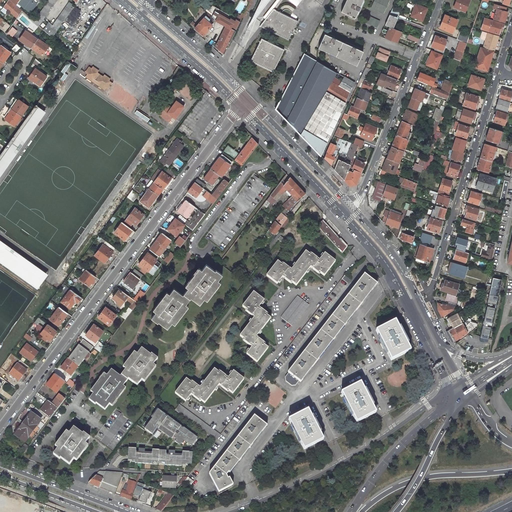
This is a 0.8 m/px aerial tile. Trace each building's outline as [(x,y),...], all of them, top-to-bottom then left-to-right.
[(9,0),(8,0),(4,6),(17,18),(22,11),(20,9),(16,5),(9,0)] [(39,0),(19,0),(17,3),(22,6),(20,9),(22,11),(34,21),(39,14),(32,9),(39,0)] [(48,0),(44,7),(40,12),(39,14),(34,21),(39,26),(57,0),(48,0)] [(261,0),(257,9),(250,22),(259,10),(267,0),(266,0),(261,0)] [(347,0),(342,12),(355,18),(363,1),(363,0),(347,0)] [(388,0),(374,0),(371,7),(383,13),(389,0),(388,0)] [(469,0),(455,0),(454,6),(461,8),(460,9),(465,12),(469,0)] [(75,6),(69,2),(52,25),(48,22),(43,30),(44,30),(52,38),(64,20),(75,6)] [(416,4),(411,16),(422,20),(427,8),(416,4)] [(497,8),(494,19),(504,22),(507,11),(505,10),(506,7),(494,4),(493,7),(497,8)] [(73,22),(81,10),(79,9),(75,6),(64,20),(70,24),(72,22),(73,22)] [(217,8),(212,17),(215,19),(216,21),(220,15),(227,18),(229,15),(217,8)] [(399,10),(393,8),(390,14),(395,16),(396,17),(399,10)] [(276,10),(274,9),(265,19),(270,20),(276,10)] [(265,19),(260,26),(288,40),(298,21),(276,10),(270,20),(265,19)] [(208,13),(205,16),(212,23),(215,19),(212,17),(208,13)] [(390,14),(385,25),(390,27),(395,16),(390,14)] [(220,15),(216,21),(222,24),(226,26),(235,31),(240,22),(236,19),(235,21),(230,19),(230,20),(227,18),(220,15)] [(367,15),(364,22),(377,28),(380,21),(367,15)] [(458,20),(445,15),(440,28),(453,33),(458,20)] [(10,25),(0,17),(0,16),(0,28),(1,29),(4,32),(10,25)] [(212,23),(205,16),(203,18),(197,25),(197,26),(205,33),(213,24),(212,23)] [(504,24),(485,18),(482,28),(501,34),(504,24)] [(194,29),(203,36),(205,33),(197,26),(195,28),(194,29)] [(226,26),(216,47),(219,50),(224,54),(227,48),(235,31),(226,26)] [(390,27),(385,38),(396,43),(402,32),(390,27)] [(37,39),(25,31),(19,39),(31,48),(37,39)] [(469,39),(470,35),(460,31),(457,39),(461,41),(467,43),(469,39)] [(499,35),(488,32),(483,47),(494,50),(495,46),(498,47),(500,41),(497,40),(498,35),(499,35)] [(325,34),(319,46),(357,64),(363,51),(345,43),(334,38),(325,34)] [(447,40),(435,36),(431,46),(443,50),(447,40)] [(44,43),(45,41),(41,38),(40,40),(38,39),(37,39),(31,48),(42,55),(45,52),(47,54),(51,48),(44,43)] [(262,38),(251,61),(273,72),(284,49),(262,38)] [(11,52),(1,46),(0,47),(0,60),(3,63),(5,60),(11,52)] [(380,47),(376,57),(386,61),(390,51),(380,47)] [(493,51),(481,47),(475,67),(486,70),(493,51)] [(464,52),(456,49),(453,58),(461,61),(464,52)] [(442,55),(432,51),(426,65),(436,69),(442,55)] [(355,83),(337,73),(304,53),(276,109),(283,116),(299,133),(301,134),(321,156),(355,83)] [(60,79),(63,81),(68,75),(65,73),(70,65),(67,62),(60,72),(64,74),(60,79)] [(391,65),(387,75),(397,79),(401,70),(391,65)] [(97,72),(91,67),(89,66),(85,72),(87,74),(85,76),(91,80),(105,89),(106,87),(108,89),(108,88),(112,82),(102,75),(101,76),(99,74),(99,73),(97,72)] [(179,77),(183,70),(178,66),(173,75),(178,79),(179,78),(179,77)] [(366,67),(361,78),(367,81),(372,69),(369,68),(366,67)] [(46,76),(35,69),(29,78),(40,85),(46,76)] [(385,76),(386,75),(381,73),(377,84),(382,87),(383,85),(387,77),(385,76)] [(420,73),(417,80),(432,86),(435,79),(420,73)] [(387,75),(386,75),(385,76),(387,77),(383,85),(393,89),(397,79),(387,75)] [(484,78),(471,75),(468,86),(481,89),(484,78)] [(361,78),(357,86),(360,87),(362,83),(363,84),(362,87),(368,90),(371,82),(367,81),(361,78)] [(453,82),(446,78),(441,90),(445,92),(449,93),(452,86),(452,84),(453,82)] [(168,89),(172,91),(177,85),(173,82),(171,86),(168,84),(163,90),(166,92),(168,89)] [(441,90),(432,86),(431,91),(448,98),(449,93),(445,92),(441,90)] [(361,88),(358,97),(367,101),(369,98),(371,92),(361,88)] [(425,92),(415,88),(411,98),(420,101),(421,102),(423,98),(425,92)] [(511,93),(511,91),(502,88),(499,98),(511,102),(511,95),(511,93)] [(478,96),(466,93),(463,105),(475,108),(478,96)] [(358,97),(354,106),(360,109),(364,110),(366,105),(367,101),(358,97)] [(138,107),(141,109),(147,100),(144,98),(138,107)] [(420,101),(411,98),(408,106),(416,110),(420,101)] [(511,102),(499,98),(496,108),(511,113),(511,102)] [(28,106),(19,100),(12,109),(21,116),(28,106)] [(175,118),(183,106),(176,101),(171,108),(165,103),(159,111),(162,113),(160,115),(169,121),(173,116),(175,118)] [(0,176),(46,112),(36,104),(26,119),(9,143),(0,155),(0,176)] [(351,105),(347,114),(357,118),(358,114),(360,109),(354,106),(352,105),(351,105)] [(441,109),(436,108),(432,120),(433,120),(439,122),(441,116),(443,110),(441,109)] [(21,116),(12,109),(5,119),(14,125),(21,116)] [(418,114),(407,109),(402,121),(411,125),(413,126),(418,114)] [(476,112),(463,109),(460,120),(472,123),(476,112)] [(135,113),(148,122),(150,119),(137,110),(135,113)] [(508,114),(497,110),(494,121),(504,124),(508,114)] [(439,122),(433,120),(428,132),(435,134),(436,131),(437,128),(439,122)] [(411,125),(402,121),(399,128),(408,131),(411,125)] [(366,123),(360,136),(371,141),(375,133),(377,128),(366,123)] [(470,127),(459,124),(457,130),(455,135),(466,138),(470,127)] [(338,127),(334,135),(340,137),(343,129),(338,127)] [(502,131),(490,127),(486,139),(498,142),(502,131)] [(408,131),(399,128),(396,135),(408,139),(411,133),(408,131)] [(408,139),(396,135),(392,146),(403,151),(405,148),(408,139)] [(334,136),(324,158),(328,163),(331,166),(335,156),(331,155),(336,146),(341,148),(339,152),(341,152),(346,141),(334,136)] [(258,143),(252,137),(239,154),(228,146),(223,152),(237,163),(241,166),(258,143)] [(466,140),(456,137),(452,149),(453,149),(463,152),(466,140)] [(182,141),(177,138),(169,150),(176,155),(180,150),(183,145),(181,143),(182,141)] [(363,141),(356,138),(353,143),(358,145),(361,147),(363,141)] [(341,152),(341,153),(348,155),(345,162),(350,164),(353,158),(355,153),(358,145),(353,143),(351,143),(346,141),(341,152)] [(496,147),(485,143),(480,158),(491,161),(496,147)] [(403,151),(392,146),(387,158),(398,163),(399,161),(402,153),(403,151)] [(411,151),(405,148),(403,151),(406,152),(417,157),(419,153),(411,150),(411,151)] [(451,157),(461,161),(464,152),(463,152),(453,149),(452,149),(450,148),(449,153),(452,154),(451,157)] [(176,155),(169,150),(160,161),(165,165),(166,163),(169,165),(171,162),(176,155)] [(232,162),(222,154),(216,162),(211,169),(219,175),(221,177),(232,162)] [(439,157),(428,154),(425,160),(423,168),(434,172),(439,157)] [(339,156),(334,169),(338,174),(344,180),(348,170),(349,167),(350,164),(345,162),(342,161),(343,158),(339,156)] [(423,168),(425,160),(417,157),(413,169),(421,172),(423,168)] [(350,164),(349,167),(352,168),(361,172),(365,163),(356,159),(353,158),(350,164)] [(398,163),(387,158),(382,170),(387,172),(393,174),(395,169),(397,170),(398,167),(397,166),(398,163)] [(491,161),(480,158),(477,169),(488,172),(491,161)] [(446,165),(444,172),(454,175),(454,172),(457,173),(460,165),(451,162),(444,160),(443,164),(446,165)] [(511,168),(507,166),(505,176),(503,176),(503,179),(509,181),(511,170),(511,168)] [(348,170),(344,180),(350,186),(353,185),(356,184),(361,172),(352,168),(351,172),(348,170)] [(175,173),(168,169),(166,172),(172,177),(175,173)] [(219,175),(211,169),(206,176),(203,179),(211,185),(219,175)] [(162,171),(154,182),(163,188),(167,184),(171,178),(162,171)] [(272,186),(254,172),(205,238),(223,251),(272,186)] [(496,178),(479,173),(479,174),(478,175),(477,176),(476,176),(476,177),(475,177),(475,178),(476,179),(476,180),(477,181),(479,181),(477,186),(492,191),(496,178)] [(290,177),(284,185),(282,186),(278,191),(281,194),(284,191),(285,192),(287,190),(289,191),(287,193),(291,197),(289,199),(294,204),(305,194),(297,185),(290,177)] [(417,183),(404,178),(402,183),(415,189),(416,186),(417,183)] [(443,178),(438,192),(439,193),(447,195),(452,181),(443,178)] [(205,185),(197,179),(195,182),(203,188),(205,185)] [(229,183),(224,179),(212,195),(217,198),(229,183)] [(163,188),(154,182),(149,188),(158,195),(163,189),(163,188)] [(203,188),(195,182),(190,188),(187,192),(195,198),(203,188)] [(281,182),(275,189),(278,191),(282,186),(284,185),(281,182)] [(386,184),(379,182),(373,198),(377,199),(380,200),(382,195),(386,184)] [(398,189),(386,184),(382,195),(388,197),(394,199),(398,189)] [(149,188),(139,201),(149,208),(154,201),(158,195),(149,188)] [(278,191),(275,189),(270,195),(276,200),(281,194),(278,191)] [(139,194),(133,190),(127,197),(133,201),(139,194)] [(481,194),(471,191),(468,201),(478,204),(481,194)] [(447,195),(439,193),(438,195),(435,205),(446,208),(450,196),(447,195)] [(213,204),(217,198),(212,195),(211,194),(207,199),(213,204)] [(276,200),(270,195),(260,209),(263,212),(270,202),(273,204),(276,200)] [(194,207),(186,200),(180,208),(178,211),(186,217),(194,207)] [(446,208),(435,205),(434,209),(439,211),(437,216),(434,215),(434,214),(431,213),(430,217),(442,220),(446,208)] [(479,209),(467,205),(463,216),(476,220),(479,209)] [(502,210),(486,205),(485,209),(501,214),(502,210)] [(144,215),(135,208),(123,223),(129,227),(133,222),(136,225),(140,219),(144,215)] [(288,210),(285,208),(268,229),(274,234),(287,218),(284,215),(288,210)] [(199,210),(198,210),(189,222),(187,220),(184,224),(185,224),(189,228),(192,230),(205,214),(199,210)] [(393,213),(390,212),(388,215),(385,223),(394,226),(398,228),(402,216),(393,213)] [(442,220),(430,217),(429,219),(426,228),(439,232),(442,220)] [(184,224),(176,218),(169,226),(167,229),(176,236),(185,224),(184,224)] [(474,222),(462,218),(461,224),(467,226),(465,231),(471,233),(474,222)] [(317,225),(342,253),(347,246),(336,234),(323,219),(317,225)] [(123,223),(122,222),(114,232),(125,240),(128,236),(131,238),(133,235),(135,232),(129,227),(123,223)] [(406,228),(401,227),(397,237),(407,241),(411,242),(413,236),(404,233),(406,228)] [(281,231),(266,250),(268,252),(278,239),(280,236),(283,233),(281,231)] [(432,235),(422,232),(420,239),(430,242),(432,235)] [(171,240),(162,233),(159,237),(160,238),(159,239),(157,242),(165,248),(171,240)] [(180,236),(175,243),(180,247),(185,240),(186,239),(187,238),(183,235),(181,237),(180,236)] [(105,241),(98,236),(97,238),(104,243),(95,255),(105,263),(106,260),(115,248),(105,241)] [(457,245),(455,249),(464,252),(468,240),(457,237),(455,244),(457,245)] [(0,239),(0,261),(36,288),(47,273),(0,239)] [(165,248),(157,242),(154,246),(153,245),(152,247),(150,249),(159,256),(165,248)] [(495,244),(491,243),(488,254),(482,252),(481,257),(491,260),(492,258),(495,244)] [(433,249),(420,244),(416,258),(423,260),(429,262),(433,249)] [(159,256),(150,249),(147,252),(156,259),(159,256)] [(464,252),(455,249),(452,259),(465,262),(468,253),(464,252)] [(148,271),(156,260),(156,259),(147,252),(140,262),(139,264),(148,271)] [(174,255),(171,252),(165,261),(168,263),(174,255)] [(310,255),(305,252),(291,270),(290,269),(288,270),(283,275),(285,277),(286,277),(285,279),(290,283),(291,282),(296,285),(310,267),(312,268),(313,267),(314,267),(319,260),(318,259),(316,260),(317,258),(311,254),(310,255)] [(335,261),(325,253),(319,260),(314,267),(313,269),(318,273),(319,272),(323,275),(324,276),(335,261)] [(156,260),(148,271),(152,275),(160,264),(156,260)] [(289,268),(283,264),(282,265),(277,261),(266,276),(277,284),(280,280),(282,277),(284,278),(285,277),(283,275),(288,270),(289,268)] [(467,266),(452,262),(449,272),(464,277),(467,266)] [(71,264),(66,272),(69,274),(74,265),(71,264)] [(215,271),(206,264),(202,270),(199,268),(185,286),(188,288),(184,294),(190,299),(191,298),(200,304),(204,298),(207,300),(220,282),(218,280),(222,274),(216,270),(215,271)] [(95,277),(84,268),(81,271),(84,273),(79,279),(89,286),(90,284),(95,277)] [(131,273),(140,279),(143,275),(134,268),(131,273)] [(140,279),(131,273),(126,280),(124,282),(133,288),(140,279)] [(376,283),(364,274),(288,372),(299,381),(308,370),(315,361),(323,350),(330,341),(339,331),(345,323),(353,312),(360,303),(369,291),(376,283)] [(487,303),(495,305),(501,280),(492,278),(487,303)] [(440,290),(451,293),(455,294),(458,284),(454,283),(445,280),(444,284),(442,283),(440,290)] [(46,306),(54,291),(47,288),(40,303),(46,306)] [(183,295),(174,288),(169,294),(167,292),(153,310),(156,312),(151,318),(158,323),(158,322),(167,328),(172,323),(175,325),(188,307),(185,305),(190,299),(184,294),(183,295)] [(81,298),(70,289),(61,302),(70,308),(74,303),(75,301),(78,303),(81,298)] [(128,296),(119,289),(113,297),(112,299),(120,306),(126,299),(128,296)] [(145,293),(141,290),(133,300),(138,303),(145,293)] [(264,300),(253,292),(242,306),(247,310),(246,311),(252,316),(253,314),(257,308),(259,310),(260,308),(258,307),(262,303),(264,300)] [(459,297),(447,293),(445,300),(456,303),(459,297)] [(133,300),(128,296),(126,299),(132,303),(129,307),(132,310),(138,303),(133,300)] [(309,305),(297,296),(281,317),(292,326),(309,305)] [(455,307),(438,303),(438,310),(442,317),(454,310),(455,307)] [(483,321),(491,322),(494,308),(487,306),(483,321)] [(62,320),(68,313),(59,307),(50,319),(58,326),(62,320)] [(116,315),(106,307),(100,314),(98,317),(109,325),(116,315)] [(129,307),(125,312),(123,311),(120,315),(125,319),(132,310),(129,307)] [(266,313),(261,309),(260,310),(259,310),(257,308),(253,314),(254,315),(252,316),(254,317),(240,336),(245,340),(244,341),(249,345),(250,344),(251,344),(253,346),(257,340),(257,339),(258,338),(256,337),(270,318),(265,314),(266,313)] [(457,313),(448,318),(453,327),(462,323),(457,313)] [(465,321),(462,323),(467,333),(468,334),(476,327),(477,323),(465,319),(465,321)] [(410,350),(395,320),(376,330),(384,348),(391,360),(410,350)] [(453,327),(449,329),(455,341),(467,333),(462,323),(453,327)] [(51,338),(57,331),(48,324),(41,333),(44,335),(42,337),(45,340),(47,338),(50,340),(51,338)] [(103,331),(94,324),(88,331),(86,335),(95,342),(103,331)] [(479,340),(487,342),(490,327),(482,325),(479,340)] [(261,341),(258,338),(257,340),(253,346),(251,344),(250,346),(252,347),(246,354),(257,362),(268,348),(263,344),(264,343),(261,341)] [(79,366),(84,359),(86,361),(90,354),(89,353),(93,347),(83,339),(79,345),(75,350),(69,358),(78,366),(79,366)] [(105,346),(99,342),(95,348),(100,352),(105,346)] [(37,352),(27,344),(20,353),(31,361),(35,356),(37,352)] [(150,355),(142,348),(137,354),(134,352),(123,367),(126,369),(121,375),(128,380),(128,379),(137,385),(142,380),(144,382),(156,367),(153,365),(158,359),(151,354),(150,355)] [(78,366),(69,358),(62,367),(61,369),(70,376),(78,366)] [(29,367),(20,360),(10,374),(19,381),(23,375),(27,370),(26,370),(29,367)] [(219,373),(214,369),(200,387),(198,386),(197,388),(196,387),(192,393),(194,394),(194,395),(193,396),(199,400),(200,399),(205,403),(219,385),(220,386),(222,384),(222,385),(227,379),(225,378),(224,377),(225,376),(220,372),(219,373)] [(120,376),(111,370),(107,375),(104,373),(91,391),(93,394),(89,399),(95,404),(96,403),(105,410),(110,404),(112,406),(126,388),(123,386),(128,380),(121,375),(120,376)] [(244,379),(233,371),(228,378),(226,376),(225,378),(227,379),(222,385),(221,386),(225,389),(227,391),(228,389),(233,393),(244,379)] [(65,382),(55,375),(49,383),(47,386),(56,393),(65,382)] [(76,384),(70,379),(67,383),(73,388),(76,384)] [(194,383),(192,381),(191,383),(186,379),(175,393),(185,401),(186,400),(191,394),(192,395),(194,394),(192,393),(196,387),(197,386),(194,383)] [(367,396),(360,382),(341,392),(356,422),(376,412),(367,396)] [(275,408),(286,393),(277,387),(266,401),(275,408)] [(65,399),(59,394),(52,404),(58,408),(65,399)] [(52,404),(48,401),(43,407),(41,410),(50,418),(58,408),(52,404)] [(220,435),(179,404),(175,410),(216,440),(220,435)] [(135,422),(116,408),(94,438),(103,445),(113,452),(135,422)] [(197,438),(157,408),(153,414),(154,416),(144,429),(152,435),(157,428),(172,439),(173,437),(176,440),(175,441),(180,445),(184,440),(191,445),(197,438)] [(323,439),(308,409),(288,419),(290,423),(304,449),(323,439)] [(41,420),(31,413),(27,419),(28,419),(24,425),(35,433),(39,428),(36,426),(41,420)] [(260,431),(265,424),(254,415),(208,475),(209,476),(218,491),(231,484),(227,477),(227,476),(226,475),(234,465),(246,449),(260,431)] [(35,433),(24,425),(20,430),(19,429),(17,432),(15,435),(25,442),(29,436),(32,438),(35,433)] [(69,433),(66,431),(55,446),(58,448),(53,454),(60,459),(61,458),(69,464),(74,459),(77,461),(88,445),(85,443),(90,437),(83,433),(82,434),(74,427),(69,433)] [(191,463),(191,452),(182,452),(182,456),(166,455),(166,450),(152,449),(152,454),(136,453),(136,448),(128,448),(127,460),(138,461),(138,463),(151,464),(151,461),(166,462),(165,464),(181,466),(181,463),(191,463)] [(106,473),(103,479),(100,488),(115,494),(123,473),(106,473)] [(103,479),(95,476),(88,484),(100,488),(103,479)] [(175,478),(164,477),(163,485),(175,486),(175,478)] [(138,483),(129,480),(127,484),(129,485),(126,492),(134,495),(138,483)] [(157,495),(159,490),(145,484),(143,490),(157,495)] [(149,494),(141,490),(136,502),(144,505),(149,494)] [(126,492),(123,491),(121,496),(131,500),(134,495),(126,492)] [(156,509),(161,511),(173,495),(168,494),(156,509)]
